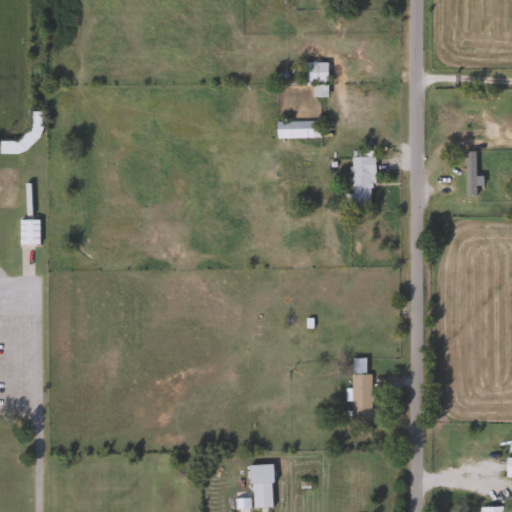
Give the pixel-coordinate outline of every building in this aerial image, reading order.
[(324,62),(324,83),(297,83),(297,62),(324,62)] [(316,138),(272,138),(272,121),(316,121),(316,138)] [(369,205),(342,205),(342,194),(346,194),(347,156),(370,157),(369,205)] [(468,172),(462,172),(462,192),(438,192),(438,163),(468,163),(468,172)] [(36,220),(36,245),(16,245),(16,220),(36,220)] [(368,374),(368,422),(348,422),(348,358),(362,358),(362,374),(368,374)] [(511,476),(502,476),(502,457),(511,457),(511,476)]
